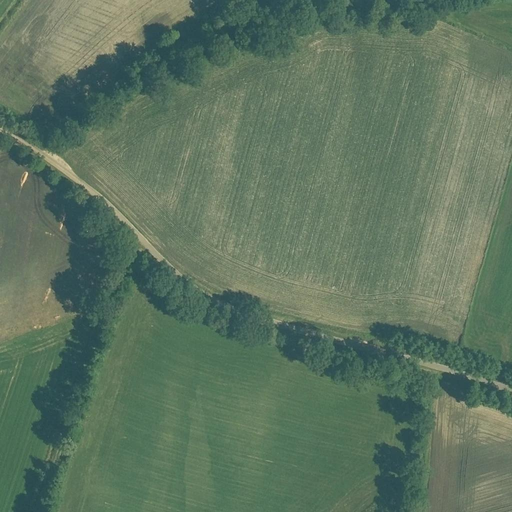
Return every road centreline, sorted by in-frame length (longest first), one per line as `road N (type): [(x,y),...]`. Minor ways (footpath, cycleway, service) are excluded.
road 1 (residential): [(0,126),(81,181),(204,296),(511,389)]
road 2 (track): [(136,232),(48,511)]
